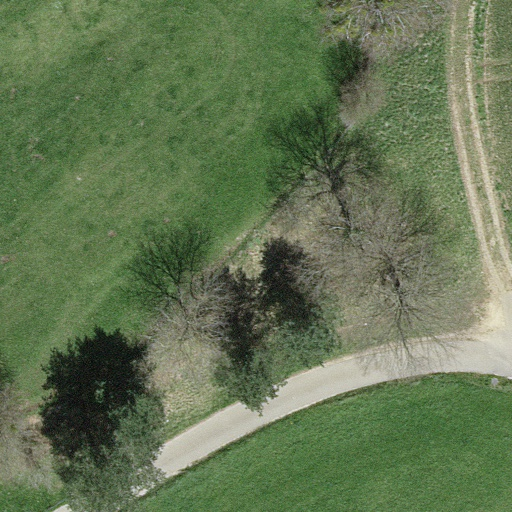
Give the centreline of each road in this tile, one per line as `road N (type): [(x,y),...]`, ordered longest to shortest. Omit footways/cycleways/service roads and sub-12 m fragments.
road 1 (track): [(107,511),(298,397),(412,371),(511,371)]
road 2 (track): [(511,275),(465,26),(468,0)]
